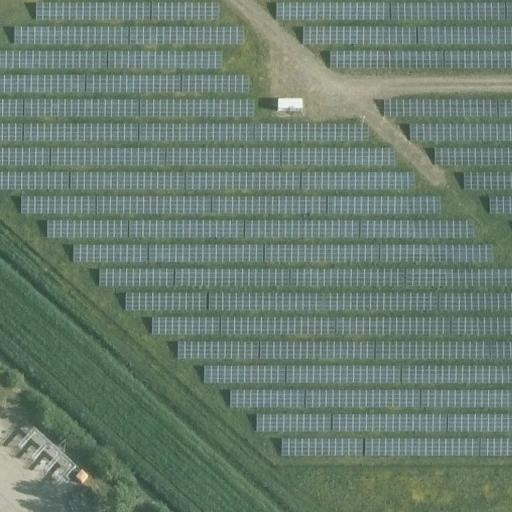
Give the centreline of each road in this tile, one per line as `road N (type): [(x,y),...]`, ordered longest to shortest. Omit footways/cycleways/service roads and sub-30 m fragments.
road 1 (track): [(233,511),(0,302)]
road 2 (track): [(511,86),(344,85),(319,74),(236,0)]
